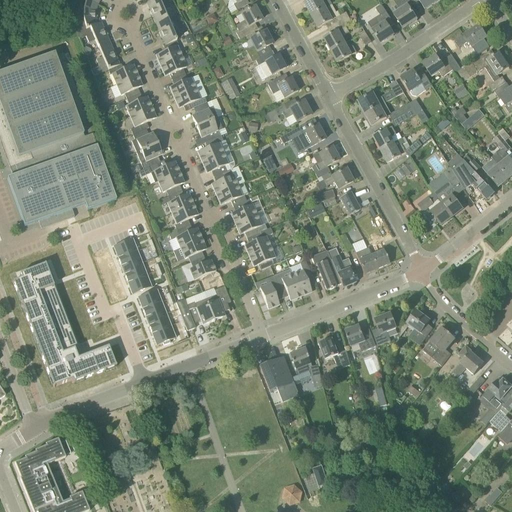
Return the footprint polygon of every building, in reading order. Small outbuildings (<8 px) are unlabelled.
[(159,0),(161,4),(149,9),(149,10),(156,25),(167,20),(163,11),(170,8),(168,3),(172,1),(171,0),(159,0)] [(227,0),(229,2),(232,0),(233,0),(236,5),(234,6),(237,11),(251,3),(248,4),(246,0),(227,0)] [(312,0),(305,4),(312,16),(332,5),(329,0),(312,0)] [(400,11),(394,15),(403,30),(416,21),(417,21),(417,22),(418,21),(409,8),(415,5),(420,2),(418,0),(397,0),(398,0),(394,2),(396,5),(400,11)] [(418,0),(420,2),(425,10),(439,0),(418,0)] [(96,19),(96,12),(97,5),(86,1),(83,10),(83,20),(73,24),(75,29),(77,34),(83,32),(86,30),(90,28),(98,25),(96,19)] [(330,29),(350,18),(347,13),(340,17),(338,13),(337,14),(332,5),(312,16),(318,29),(327,24),(330,29)] [(394,36),(390,29),(395,26),(382,5),(376,9),(381,16),(369,24),(381,44),(394,36)] [(244,39),(254,33),(258,31),(255,24),(262,21),(254,8),(241,16),(245,22),(235,28),(237,32),(235,33),(239,41),(244,39)] [(210,26),(217,22),(213,15),(206,19),(210,26)] [(345,44),(342,37),(350,33),(346,28),(353,24),(350,18),(330,29),(332,35),(324,39),(331,52),(345,44)] [(165,46),(176,41),(167,20),(156,25),(165,46)] [(473,48),(487,39),(479,27),(465,36),(455,43),(458,48),(468,41),(473,48)] [(83,32),(77,34),(79,40),(86,37),(88,44),(89,44),(95,41),(99,49),(110,45),(104,29),(103,29),(92,34),(90,28),(86,30),(83,32)] [(252,64),(255,62),(270,54),(267,48),(273,45),(265,32),(256,37),(254,33),(244,39),(246,43),(250,41),(253,48),(246,52),(252,64)] [(366,47),(372,43),(365,33),(359,36),(366,47)] [(232,44),(229,38),(222,41),(226,47),(232,44)] [(161,57),(158,58),(161,67),(181,58),(177,47),(179,46),(176,41),(165,46),(163,47),(165,52),(160,54),(161,57)] [(352,56),(357,53),(353,47),(348,50),(345,44),(331,52),(338,64),(352,56)] [(119,66),(110,45),(99,49),(102,58),(97,60),(102,73),(108,71),(119,66)] [(489,52),(472,64),(478,74),(486,69),(495,83),(488,87),(492,93),(494,92),(507,84),(503,78),(500,79),(498,76),(509,69),(506,64),(499,54),(495,56),(495,57),(493,58),(492,56),(489,52)] [(87,121),(66,62),(58,65),(54,54),(2,73),(0,68),(0,140),(13,177),(7,179),(24,227),(39,222),(41,230),(75,218),(72,210),(85,205),(87,211),(116,201),(92,135),(86,137),(81,123),(87,121)] [(258,67),(255,69),(262,82),(272,76),(272,77),(286,69),(285,68),(287,66),(284,61),(282,62),(279,56),(275,58),(273,59),(270,54),(255,62),(258,67)] [(454,71),(446,60),(441,63),(436,56),(429,61),(426,60),(423,62),(423,65),(432,78),(439,73),(443,79),(454,71)] [(462,70),(452,56),(446,60),(454,71),(456,74),(458,73),(462,70)] [(181,58),(161,67),(165,75),(168,73),(169,76),(172,81),(185,75),(183,70),(186,69),(181,58)] [(119,66),(108,71),(110,76),(112,75),(113,78),(116,86),(137,77),(133,69),(130,70),(129,68),(123,70),(121,65),(119,66)] [(219,68),(212,71),(217,80),(224,77),(219,68)] [(432,87),(424,74),(418,78),(414,71),(408,75),(407,73),(401,76),(402,79),(401,79),(413,96),(416,97),(426,91),(432,87)] [(175,89),(172,90),(175,98),(195,90),(196,89),(192,79),(191,79),(187,80),(185,75),(172,81),(174,86),(175,89)] [(137,77),(116,86),(121,97),(125,95),(127,100),(140,95),(138,89),(137,89),(137,87),(140,85),(137,77)] [(267,85),(273,96),(280,93),(284,100),(298,92),(291,79),(285,82),(282,77),(267,85)] [(403,94),(401,91),(396,82),(390,85),(397,98),(403,94)] [(507,84),(494,92),(500,100),(505,108),(511,103),(511,88),(511,89),(507,84)] [(463,86),(454,92),(459,100),(468,94),(463,86)] [(195,90),(175,98),(179,107),(182,105),(183,108),(188,106),(191,111),(193,110),(207,103),(204,98),(201,100),(196,89),(195,90)] [(236,90),(226,95),(230,102),(240,97),(236,90)] [(366,98),(359,102),(365,115),(385,104),(382,98),(377,101),(373,94),(366,98)] [(129,105),(126,107),(130,118),(150,109),(147,101),(143,102),(142,100),(140,95),(127,100),(129,105)] [(429,121),(416,101),(410,104),(414,109),(418,115),(423,124),(429,121)] [(284,106),(267,115),(270,121),(277,117),(282,114),(285,120),(293,116),(294,118),(297,124),(311,116),(311,115),(308,109),(307,108),(304,102),(287,111),(284,106)] [(217,119),(213,107),(209,109),(207,103),(193,110),(197,118),(192,119),(196,128),(217,119)] [(385,104),(365,115),(366,116),(372,127),(387,119),(387,118),(383,112),(388,109),(385,104)] [(391,114),(389,115),(390,117),(392,121),(407,113),(414,109),(410,104),(404,107),(391,114)] [(457,120),(467,114),(463,108),(457,112),(455,109),(451,111),(457,120)] [(150,109),(130,118),(135,128),(130,130),(133,135),(146,130),(149,129),(147,124),(152,121),(151,119),(154,117),(150,109)] [(396,127),(418,115),(414,109),(407,113),(392,121),(396,127)] [(221,137),(219,132),(222,130),(217,119),(196,128),(200,137),(204,135),(208,142),(221,137)] [(471,126),(467,121),(462,125),(466,130),(471,126)] [(257,133),(258,125),(249,123),(248,132),(257,133)] [(325,140),(317,125),(316,125),(317,126),(305,133),(313,147),(325,140)] [(402,139),(399,134),(397,136),(392,128),(387,131),(374,138),(381,151),(402,139)] [(302,135),(298,129),(280,139),(283,146),(302,135)] [(135,141),(131,142),(136,154),(158,145),(154,136),(153,133),(148,135),(146,130),(133,135),(135,141)] [(422,146),(428,141),(428,142),(432,138),(428,134),(418,142),(422,146)] [(511,160),(507,155),(506,153),(511,149),(505,142),(500,136),(495,141),(503,150),(492,158),(494,161),(499,167),(509,179),(511,178),(511,179),(511,178),(511,160)] [(203,154),(200,155),(203,163),(223,155),(219,144),(223,142),(221,137),(208,142),(205,144),(207,149),(202,151),(203,154)] [(406,154),(403,147),(405,145),(402,139),(381,151),(388,164),(401,157),(406,154)] [(158,145),(136,154),(141,165),(143,171),(147,169),(160,163),(158,158),(162,156),(161,153),(158,145)] [(317,166),(312,169),(317,179),(320,177),(328,173),(328,174),(330,173),(327,167),(339,161),(338,158),(337,157),(332,148),(319,155),(318,156),(322,163),(317,166)] [(223,155),(203,163),(207,172),(210,170),(211,173),(214,178),(227,172),(225,167),(228,166),(223,155)] [(468,165),(472,162),(467,156),(463,160),(464,161),(468,165)] [(271,158),(263,162),(268,172),(269,174),(277,170),(275,168),(271,158)] [(495,194),(475,173),(468,165),(464,161),(453,171),(457,177),(464,188),(465,190),(476,183),(480,188),(477,191),(487,201),(495,194)] [(473,161),(472,162),(468,165),(475,173),(480,169),(473,161)] [(509,179),(499,167),(494,161),(483,170),(498,188),(504,183),(505,184),(509,181),(508,180),(509,179)] [(160,163),(147,169),(149,174),(153,172),(158,183),(178,174),(179,174),(176,165),(175,163),(170,165),(165,167),(165,166),(163,162),(160,163)] [(415,172),(408,164),(402,169),(408,177),(415,172)] [(279,171),(277,171),(280,178),(282,177),(292,173),(289,166),(279,171)] [(328,173),(320,177),(326,188),(327,187),(334,183),(339,191),(342,189),(353,183),(348,173),(346,170),(331,178),(330,179),(328,174),(328,173)] [(217,186),(213,187),(217,196),(237,187),(237,186),(230,171),(227,172),(214,178),(216,183),(217,186)] [(178,174),(158,183),(161,192),(162,194),(166,192),(168,196),(168,197),(182,192),(180,188),(179,186),(184,185),(183,182),(180,175),(179,174),(178,174)] [(439,190),(434,194),(452,218),(458,213),(463,210),(454,199),(453,196),(464,188),(457,177),(449,183),(439,190)] [(237,187),(217,196),(221,204),(222,203),(224,202),(225,204),(225,205),(228,204),(231,202),(232,205),(233,208),(246,202),(245,199),(244,196),(248,194),(244,184),(237,187)] [(335,198),(332,191),(312,198),(314,205),(335,198)] [(171,203),(167,204),(168,206),(171,215),(192,206),(193,206),(190,200),(189,197),(188,195),(184,197),(182,192),(168,197),(171,203)] [(340,199),(350,216),(360,211),(351,193),(340,199)] [(452,218),(434,194),(429,198),(418,206),(423,213),(429,209),(432,213),(431,213),(441,226),(452,218)] [(236,215),(233,217),(236,225),(256,216),(249,200),(246,202),(233,208),(235,213),(236,215)] [(291,201),(284,205),(286,210),(293,207),(291,201)] [(192,206),(171,215),(176,226),(174,226),(177,232),(190,226),(188,221),(193,218),(198,217),(197,214),(193,206),(192,206)] [(311,208),(306,211),(310,220),(316,217),(311,208)] [(256,216),(236,225),(240,233),(243,232),(244,234),(247,240),(267,231),(265,225),(261,227),(256,216)] [(177,232),(169,235),(171,241),(169,242),(173,252),(180,249),(200,241),(201,240),(198,232),(197,229),(192,231),(190,226),(177,232)] [(250,247),(246,249),(250,257),(277,246),(272,235),(272,234),(270,230),(267,231),(247,240),(249,245),(250,247)] [(352,250),(344,235),(339,238),(347,253),(352,250)] [(133,239),(115,246),(119,257),(137,251),(133,239)] [(200,241),(180,249),(184,260),(188,259),(190,264),(204,258),(202,253),(206,251),(205,248),(201,240),(200,241)] [(383,251),(380,244),(374,247),(377,254),(371,257),(377,270),(389,265),(383,251)] [(277,246),(250,257),(254,265),(257,264),(258,266),(260,272),(273,266),(281,263),(282,258),(277,246)] [(299,247),(293,249),(295,256),(301,254),(299,247)] [(364,276),(377,270),(371,257),(368,249),(356,254),(359,262),(358,262),(364,276)] [(341,285),(343,289),(355,284),(355,283),(349,271),(352,269),(348,260),(342,263),(341,263),(339,258),(336,250),(327,253),(341,285)] [(137,251),(119,257),(123,269),(141,262),(137,251)] [(312,259),(312,258),(311,258),(315,267),(317,267),(327,292),(336,288),(335,287),(341,285),(327,253),(326,252),(326,254),(312,259)] [(193,269),(189,271),(193,280),(193,282),(194,281),(212,274),(214,273),(215,272),(211,264),(210,261),(206,263),(204,258),(190,264),(193,269)] [(141,262),(123,269),(127,280),(145,273),(141,262)] [(303,271),(292,276),(300,297),(309,293),(307,290),(310,289),(305,277),(311,275),(308,269),(305,262),(300,264),(300,265),(303,271)] [(22,280),(13,283),(17,295),(20,294),(28,315),(26,316),(34,338),(37,336),(45,358),(42,359),(50,380),(53,379),(57,390),(84,380),(85,383),(106,375),(105,372),(116,368),(110,352),(80,363),(76,354),(79,353),(51,279),(48,280),(44,269),(21,278),(22,280)] [(145,273),(127,280),(132,291),(150,284),(145,273)] [(283,284),(277,286),(283,299),(288,297),(290,296),(292,300),(300,297),(292,276),(281,280),(283,284)] [(271,284),(260,289),(268,309),(276,306),(275,302),(277,301),(283,299),(277,286),(272,288),(271,284)] [(186,291),(184,286),(176,289),(179,295),(186,291)] [(156,290),(138,297),(143,308),(161,301),(156,290)] [(229,310),(224,297),(218,299),(217,296),(206,300),(215,325),(216,325),(214,322),(222,318),(221,314),(222,313),(229,310)] [(215,325),(206,300),(195,304),(194,303),(186,306),(189,311),(190,311),(195,324),(203,321),(205,325),(213,322),(215,326),(215,325)] [(161,301),(143,308),(147,320),(165,313),(161,301)] [(195,328),(184,301),(176,304),(187,332),(195,328)] [(420,347),(433,330),(432,330),(427,326),(430,322),(417,312),(408,324),(415,330),(409,339),(420,347)] [(165,313),(147,320),(151,331),(169,324),(165,313)] [(396,330),(391,315),(376,320),(379,330),(372,333),(378,347),(391,342),(388,333),(396,330)] [(169,324),(151,331),(155,342),(173,335),(169,324)] [(376,347),(370,330),(369,330),(369,331),(362,333),(359,327),(345,332),(347,338),(351,348),(359,345),(362,353),(376,347)] [(442,330),(430,344),(424,350),(432,357),(432,358),(441,367),(451,356),(446,351),(455,340),(449,334),(448,335),(442,330)] [(322,344),(319,345),(320,347),(325,361),(334,358),(339,370),(339,371),(351,366),(347,353),(339,356),(339,354),(333,339),(322,344)] [(474,376),(484,365),(471,354),(472,352),(466,347),(459,355),(464,360),(453,374),(458,378),(464,371),(466,369),(474,376)] [(323,387),(318,366),(313,368),(310,359),(309,356),(309,357),(306,350),(307,350),(306,350),(298,353),(292,356),(292,355),(291,356),(299,375),(311,371),(315,389),(323,387)] [(263,367),(262,368),(272,393),(275,402),(295,395),(294,391),(288,377),(283,379),(279,370),(278,370),(277,369),(277,368),(275,362),(268,364),(268,365),(263,367)] [(397,375),(401,369),(397,365),(392,371),(397,375)] [(473,396),(485,382),(480,377),(468,391),(473,396)] [(484,398),(483,400),(493,410),(491,412),(496,416),(511,397),(511,389),(511,388),(510,387),(511,385),(507,382),(505,383),(504,381),(502,383),(499,381),(483,398),(484,398)] [(416,398),(419,393),(411,387),(407,391),(416,398)] [(381,390),(375,391),(380,409),(386,407),(381,390)] [(511,397),(496,416),(490,423),(502,434),(510,424),(504,419),(511,410),(511,397)] [(402,407),(395,416),(401,420),(407,411),(402,407)] [(502,434),(498,438),(505,445),(509,445),(511,442),(511,441),(511,421),(511,422),(510,424),(502,434)] [(69,440),(77,460),(83,458),(75,438),(69,440)] [(25,460),(14,464),(21,479),(20,480),(32,511),(88,511),(89,511),(87,508),(93,505),(88,493),(82,495),(82,493),(69,498),(70,500),(62,503),(47,466),(65,458),(64,457),(71,454),(66,442),(60,444),(58,440),(45,445),(46,447),(35,451),(36,453),(24,458),(25,460)] [(468,462),(463,468),(467,471),(472,466),(468,462)] [(318,484),(327,481),(323,469),(323,470),(314,473),(318,484)] [(445,495),(450,490),(440,479),(435,484),(445,495)] [(95,485),(90,487),(94,496),(99,494),(95,485)] [(284,490),(282,500),(290,507),(297,505),(301,504),(303,493),(295,486),(284,489),(284,490)] [(456,511),(465,505),(455,492),(446,499),(456,511)] [(489,499),(486,503),(491,507),(494,503),(489,499)]
